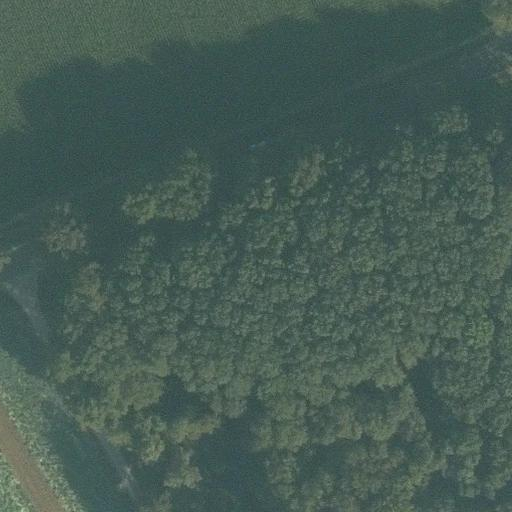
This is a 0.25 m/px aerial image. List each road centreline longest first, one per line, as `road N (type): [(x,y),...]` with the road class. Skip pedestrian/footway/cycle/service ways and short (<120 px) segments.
road 1 (secondary): [(0,273),(257,154),(511,56)]
road 2 (track): [(148,511),(9,268)]
